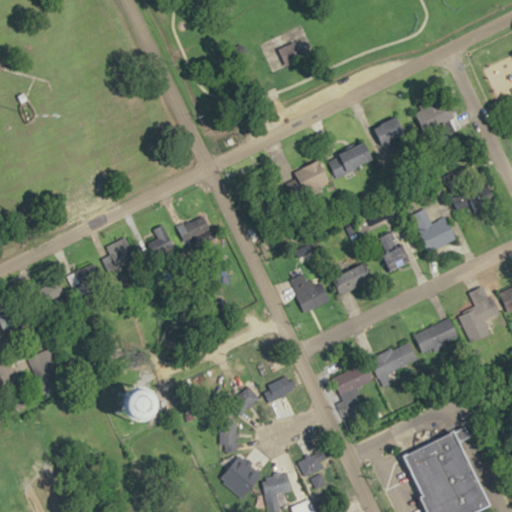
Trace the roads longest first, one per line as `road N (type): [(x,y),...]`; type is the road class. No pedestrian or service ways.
road 1 (residential): [(0,268),(511,10)]
road 2 (residential): [(376,511),(126,0)]
road 3 (residential): [(511,243),(298,352)]
road 4 (residential): [(511,187),(448,44)]
